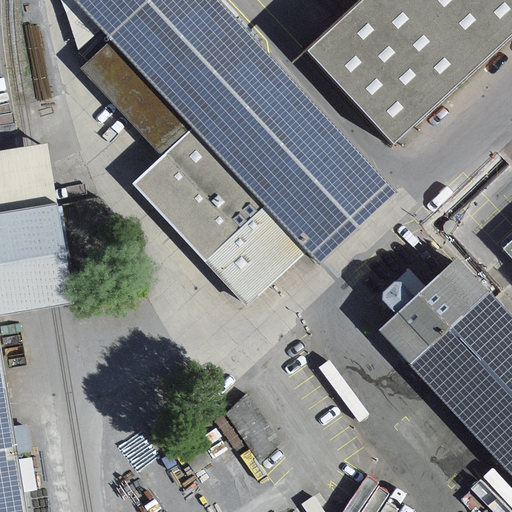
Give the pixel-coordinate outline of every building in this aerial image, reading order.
[(94,31),(64,0),(56,0),(75,49),(94,31)] [(311,265),(389,193),(209,0),(64,0),(94,31),(102,40),(103,41),(298,251),(311,265)] [(388,143),(511,29),(511,0),(358,0),(303,51),(388,143)] [(94,31),(75,49),(83,58),(102,40),(94,31)] [(298,251),(103,41),(74,68),(156,156),(126,184),(239,306),(298,251)] [(0,511),(23,511),(0,365),(0,319),(55,311),(71,308),(45,146),(29,149),(0,153),(0,511)] [(511,241),(501,251),(511,263),(511,241)] [(407,368),(484,296),(448,258),(421,284),(406,268),(391,282),(384,281),(373,291),(373,299),(386,314),(370,329),(407,368)] [(511,325),(484,296),(407,368),(511,482),(511,325)] [(243,393),(222,414),(257,466),(281,444),(243,393)] [(194,440),(177,451),(192,474),(209,463),(194,440)] [(322,511),(312,495),(299,504),(304,511),(322,511)]
